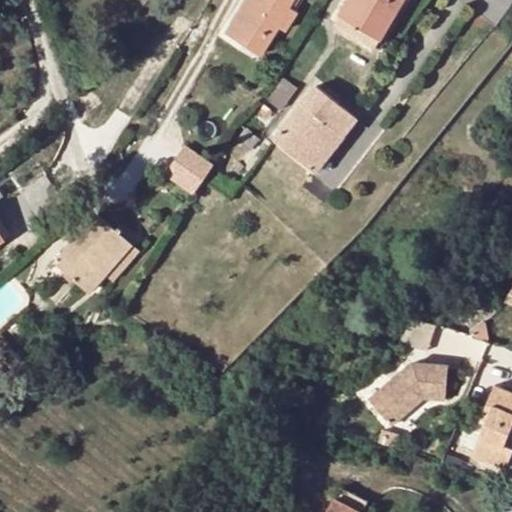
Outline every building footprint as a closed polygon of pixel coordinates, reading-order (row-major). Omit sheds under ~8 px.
[(247,0),(226,34),(261,55),(278,26),(285,31),(296,12),(288,7),(292,0),(247,0)] [(352,0),(342,17),(381,41),(404,0),(352,0)] [(381,41),(342,17),(337,25),(377,49),(381,41)] [(317,86),(277,139),(310,166),(337,131),(345,138),(359,121),(317,86)] [(337,131),(310,166),(319,173),(345,138),(337,131)] [(187,141),(165,171),(194,192),(216,162),(187,141)] [(238,142),(232,149),(244,158),(249,151),(238,142)] [(104,274),(131,245),(97,215),(54,262),(88,292),(104,274)] [(131,245),(104,274),(113,281),(139,252),(131,245)] [(472,328),(473,337),(487,341),(484,321),(472,328)] [(0,366),(14,351),(0,335),(0,366)] [(413,363),(369,402),(392,426),(425,399),(448,400),(448,364),(413,363)] [(487,422),(473,456),(507,469),(511,457),(511,449),(505,446),(511,429),(511,390),(495,384),(481,419),(487,422)] [(363,511),(369,501),(341,486),(327,511),(363,511)]
